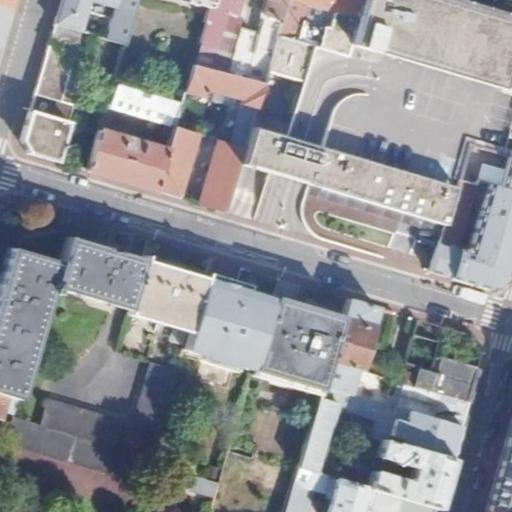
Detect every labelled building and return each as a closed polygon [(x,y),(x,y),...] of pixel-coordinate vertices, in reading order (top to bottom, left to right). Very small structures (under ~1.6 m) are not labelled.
[(121,44),(134,0),(60,0),(53,24),(80,32),(86,12),(108,18),(102,38),(121,44)] [(171,0),(206,10),(208,0),(171,0)] [(237,29),(239,22),(223,17),(227,0),(264,0),(265,0),(256,31),(252,48),(268,54),(274,33),(283,0),(208,0),(206,10),(190,64),(241,79),(246,63),(229,58),(230,55),(237,29)] [(511,89),(499,85),(511,41),(511,18),(507,17),(446,0),(358,0),(343,54),(322,47),(312,45),(301,81),(342,94),(327,150),(247,126),(236,164),(436,223),(442,224),(455,180),(466,144),(511,157),(511,89)] [(343,54),(358,0),(283,0),(274,33),(295,40),(300,25),(307,3),(330,10),(327,21),(330,23),(326,34),(322,47),(343,54)] [(0,43),(10,9),(0,6),(0,43)] [(84,59),(92,35),(80,32),(53,24),(42,60),(18,143),(26,155),(54,163),(71,106),(59,102),(73,55),(84,59)] [(322,47),(326,34),(300,25),(295,40),(312,45),(322,47)] [(242,58),(249,32),(237,29),(230,55),(242,58)] [(511,41),(499,85),(511,89),(511,41)] [(259,85),(264,68),(246,63),(241,79),(259,85)] [(241,79),(190,64),(182,90),(199,96),(201,88),(236,98),(236,102),(252,107),(259,85),(241,79)] [(152,191),(164,151),(104,133),(108,125),(113,110),(163,125),(158,135),(168,139),(171,128),(178,104),(110,84),(85,172),(152,191)] [(236,164),(247,126),(233,122),(226,144),(216,140),(197,205),(222,211),(236,164)] [(174,198),(192,133),(171,128),(168,139),(164,151),(152,191),(174,198)] [(511,157),(466,144),(455,180),(473,185),(474,180),(511,191),(511,157)] [(442,224),(429,272),(486,288),(500,283),(511,242),(511,191),(474,180),(473,185),(455,180),(442,224)] [(126,311),(140,261),(63,239),(56,262),(7,249),(0,272),(0,396),(15,401),(17,402),(32,351),(49,295),(53,296),(55,290),(126,311)] [(184,333),(201,275),(201,273),(142,255),(140,261),(126,311),(125,315),(184,333)] [(195,356),(214,291),(267,306),(269,300),(240,292),(242,287),(201,275),(184,333),(179,352),(195,356)] [(248,371),(267,306),(214,291),(195,356),(248,371)] [(326,361),(339,318),(269,299),(269,300),(267,306),(248,371),(317,390),(318,388),(326,361)] [(356,370),(363,348),(366,348),(370,346),(373,337),(373,332),(368,330),(375,308),(344,299),(339,318),(326,361),(356,370)] [(465,403),(481,352),(471,337),(415,320),(401,364),(415,369),(411,380),(395,375),(393,382),(416,389),(465,403)] [(349,397),(356,370),(326,361),(318,388),(349,397)] [(155,435),(174,371),(148,364),(138,401),(130,427),(155,435)] [(413,398),(416,389),(393,382),(390,392),(413,398)] [(457,429),(465,403),(416,389),(413,398),(411,404),(430,410),(432,400),(436,401),(430,421),(457,429)] [(11,415),(15,401),(0,396),(0,413),(1,411),(11,415)] [(448,461),(457,429),(430,421),(356,399),(347,431),(355,433),(448,461)] [(323,476),(343,408),(315,400),(295,468),(323,476)] [(112,448),(119,423),(45,401),(37,426),(112,448)] [(511,511),(511,412),(482,511),(511,511)] [(37,426),(11,418),(3,444),(91,471),(140,485),(148,459),(112,448),(37,426)] [(448,461),(355,433),(341,481),(434,509),(448,461)] [(432,511),(434,509),(341,481),(323,476),(295,468),(281,511),(302,511),(309,489),(328,495),(323,511),(357,511),(358,510),(365,511),(432,511)] [(192,476),(188,490),(213,497),(217,483),(192,476)] [(0,511),(12,511),(14,505),(0,500),(0,511)]
